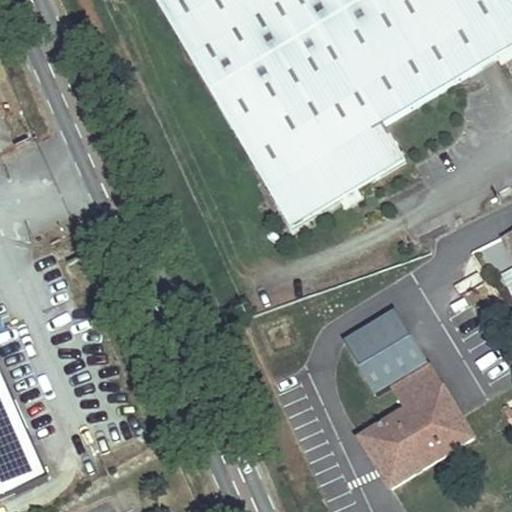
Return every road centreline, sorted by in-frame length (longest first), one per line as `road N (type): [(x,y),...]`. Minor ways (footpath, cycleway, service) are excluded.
road 1 (primary): [(28,0),(254,511)]
road 2 (unknown): [(11,511),(82,473),(64,384)]
road 3 (unknown): [(64,384),(0,244)]
